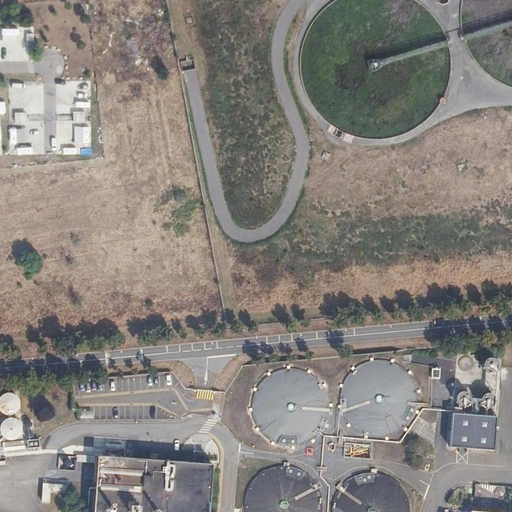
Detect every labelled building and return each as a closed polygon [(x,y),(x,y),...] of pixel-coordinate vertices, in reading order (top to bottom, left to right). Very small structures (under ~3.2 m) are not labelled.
[(2,43),(19,43),(18,28),(1,28),(2,43)] [(33,46),(33,34),(24,33),(24,45),(33,46)] [(82,90),(82,104),(90,104),(90,90),(82,90)] [(71,112),(71,124),(85,124),(85,112),(71,112)] [(14,113),(13,123),(25,124),(25,113),(14,113)] [(91,154),(90,127),(76,127),(77,148),(62,148),(62,154),(91,154)] [(21,146),(22,131),(6,130),(6,145),(21,146)] [(348,383),(343,395),(342,408),(346,420),(353,431),(363,440),(375,445),(388,445),(401,442),(412,435),(420,425),(425,413),(426,400),(422,387),(415,376),(405,368),(393,363),(380,362),(367,365),(356,372),(348,383)] [(464,367),(463,369),(463,372),(464,374),(466,376),(468,376),(471,376),(473,374),(475,372),(475,370),(474,367),(473,365),(470,364),(468,364),(465,365),(464,367)] [(490,367),(489,369),(489,372),(490,374),(492,376),(494,376),(497,376),(499,375),(500,373),(501,370),(500,368),(499,366),(496,364),(494,364),(491,365),(490,367)] [(255,387),(249,399),(247,412),(249,425),(255,437),(265,447),(277,453),(290,455),(304,453),(316,446),(325,437),(331,425),(333,411),(331,398),(325,386),(315,377),(303,371),(290,369),(276,371),(264,377),(255,387)] [(4,403),(3,407),(3,410),(5,413),(7,416),(10,417),(13,418),(17,418),(20,417),(22,414),(24,411),(25,408),(24,405),(23,402),(21,399),(18,397),(15,397),(11,397),(8,398),(6,401),(4,403)] [(461,401),(460,403),(460,406),(462,408),(464,410),(466,410),(469,410),(471,408),(472,406),(473,403),(472,401),(470,399),(468,398),(465,398),(463,399),(461,401)] [(486,403),(485,406),(486,409),(487,411),(489,412),(492,413),(494,412),(496,411),(498,408),(498,406),(497,403),(495,402),(493,400),(490,401),(488,402),(486,403)] [(501,422),(455,418),(452,452),(498,456),(501,422)] [(6,427),(5,430),(5,434),(6,437),(8,440),(11,442),(14,443),(17,443),(21,442),(23,440),(26,438),(27,434),(27,431),(26,428),(24,425),(21,423),(18,422),(15,421),(11,422),(9,424),(6,427)] [(103,449),(105,438),(94,437),(93,447),(103,449)] [(374,450),(345,447),(344,462),(373,464),(374,450)] [(213,511),(217,469),(101,460),(96,511),(213,511)] [(252,490),(247,502),(246,511),(326,511),(327,505),(324,493),(317,482),(307,474),(295,470),(282,469),(270,473),(260,480),(252,490)] [(340,497),(336,509),(335,511),(415,511),(416,511),(412,500),(405,489),(395,481),(383,477),(371,476),(358,480),(348,487),(340,497)] [(47,491),(69,492),(69,483),(48,482),(47,491)]
